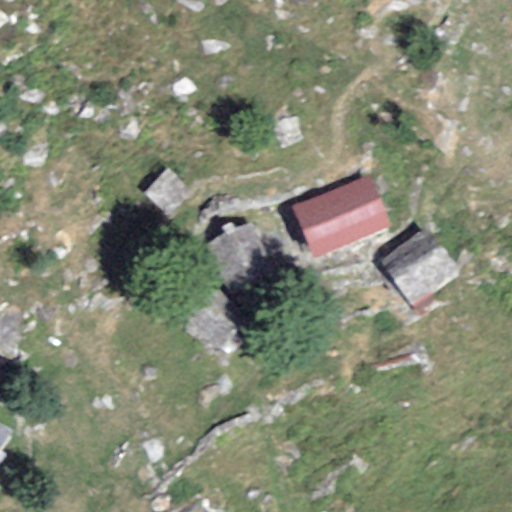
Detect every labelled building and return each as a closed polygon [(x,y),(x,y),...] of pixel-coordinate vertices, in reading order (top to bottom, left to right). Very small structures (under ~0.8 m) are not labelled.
[(187,189),(149,167),(130,200),(168,222),(187,189)] [(364,181),(291,216),(317,271),(391,235),(364,181)] [(250,230),(220,240),(238,297),(268,288),(250,230)] [(456,276),(416,240),(381,277),(420,314),(456,276)] [(237,350),(196,296),(179,309),(220,363),(237,350)] [(0,468),(16,441),(0,431),(0,468)]
